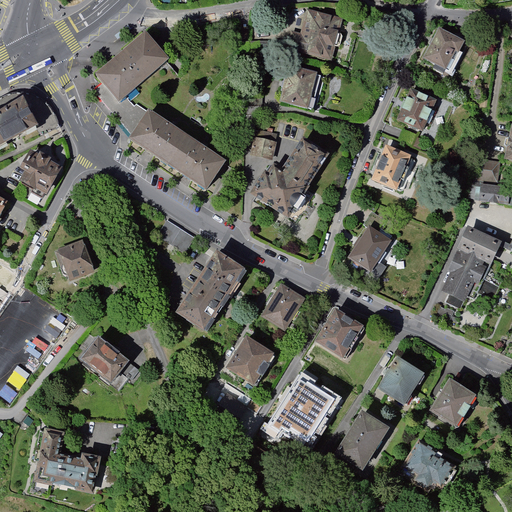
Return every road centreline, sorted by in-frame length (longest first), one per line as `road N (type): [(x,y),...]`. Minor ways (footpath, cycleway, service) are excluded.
road 1 (residential): [(113,4),(143,17),(320,0),(428,13)]
road 2 (residential): [(428,13),(312,285)]
road 3 (residential): [(312,285),(91,151)]
road 4 (residential): [(485,361),(312,285)]
road 5 (residential): [(91,151),(0,300)]
